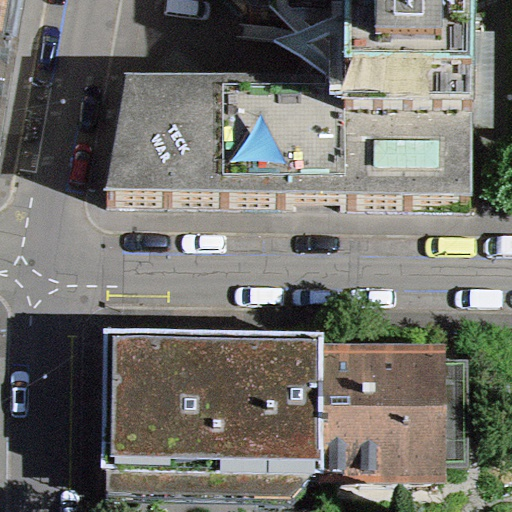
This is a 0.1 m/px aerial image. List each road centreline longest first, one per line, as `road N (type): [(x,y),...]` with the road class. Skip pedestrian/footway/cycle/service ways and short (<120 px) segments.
road 1 (residential): [(511,274),(39,266)]
road 2 (residential): [(39,266),(85,0)]
road 3 (residential): [(39,511),(39,266)]
